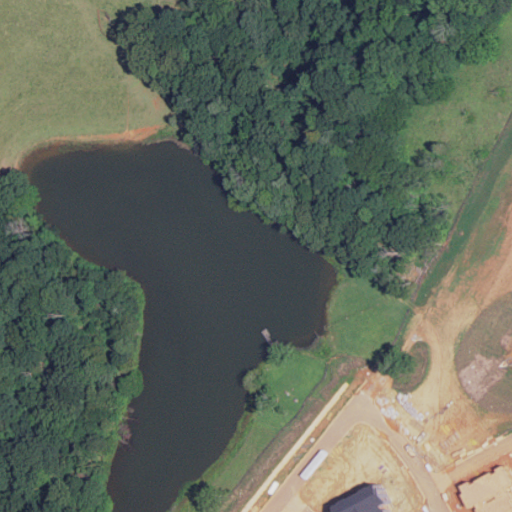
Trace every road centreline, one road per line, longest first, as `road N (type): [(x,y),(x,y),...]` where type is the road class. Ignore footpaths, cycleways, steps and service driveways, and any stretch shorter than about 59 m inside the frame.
road 1 (residential): [(448,511),(409,446),(382,416),(358,408)]
road 2 (residential): [(269,511),(358,408)]
